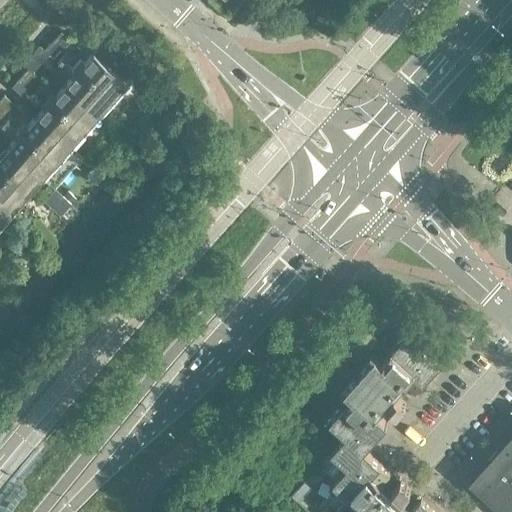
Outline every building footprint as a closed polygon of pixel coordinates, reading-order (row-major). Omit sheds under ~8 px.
[(61,48),(63,45),(69,39),(60,31),(52,40),(61,48)] [(61,48),(52,40),(44,49),(48,54),(52,58),(61,48)] [(100,42),(64,83),(96,112),(133,71),(100,42)] [(39,45),(31,55),(40,63),(48,54),(44,49),(39,45)] [(31,55),(23,64),(27,67),(32,72),(40,63),(31,55)] [(27,67),(19,76),(28,85),(37,75),(32,72),(27,67)] [(19,76),(11,86),(20,94),(28,85),(19,76)] [(64,83),(35,114),(68,143),(96,112),(64,83)] [(0,107),(4,112),(13,102),(4,94),(0,98),(0,107)] [(35,114),(7,146),(39,175),(68,143),(35,114)] [(0,153),(0,197),(11,207),(39,175),(7,146),(0,153)] [(0,197),(0,218),(11,207),(0,197)] [(372,320),(356,337),(363,343),(367,343),(379,330),(378,326),(372,320)] [(407,511),(379,486),(391,472),(366,449),(388,424),(375,412),(402,381),(416,393),(440,366),(423,352),(432,343),(414,327),(384,361),(376,355),(346,389),(353,395),(330,421),(346,435),(332,451),(348,466),(334,482),(333,481),(329,485),(347,501),(351,497),(359,504),(353,511),(435,511),(422,500),(410,511),(407,511)] [(333,376),(326,370),(318,379),(327,387),(333,380),(333,376)] [(511,511),(511,442),(501,454),(497,451),(489,459),(493,463),(474,485),(505,511),(511,511)] [(20,486),(0,511),(7,511),(25,491),(20,486)]
